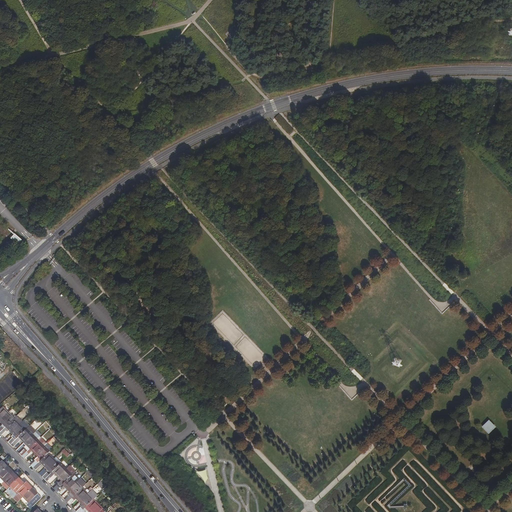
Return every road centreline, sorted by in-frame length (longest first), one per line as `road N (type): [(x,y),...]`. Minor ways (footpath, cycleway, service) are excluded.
road 1 (tertiary): [(0,286),(125,180),(239,118),(377,78),(511,71)]
road 2 (secondary): [(0,307),(175,511)]
